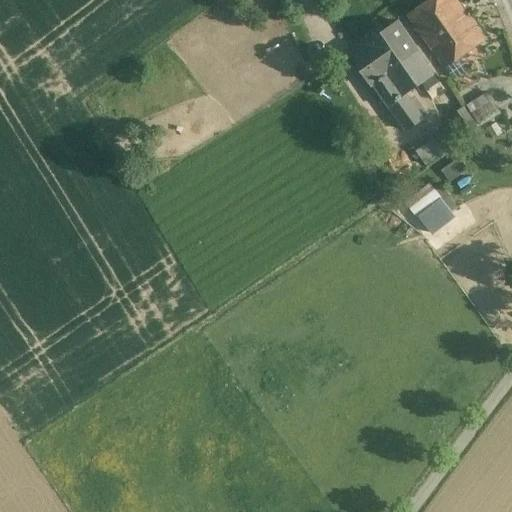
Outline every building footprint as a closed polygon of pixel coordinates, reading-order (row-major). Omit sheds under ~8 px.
[(456,0),(427,0),(410,12),(446,64),(485,38),(465,9),(459,3),(456,0)] [(400,19),(351,53),(371,81),(373,80),(386,71),(385,70),(419,46),(400,19)] [(419,46),(385,70),(386,71),(373,80),(389,103),(407,90),(436,71),(419,46)] [(407,90),(389,103),(406,128),(424,116),(407,90)] [(467,106),(482,128),(505,113),(490,91),(467,106)] [(464,107),(452,115),(465,135),(477,127),(464,107)] [(445,170),(453,182),(470,170),(462,158),(445,170)] [(407,204),(421,221),(446,202),(433,184),(407,204)]
